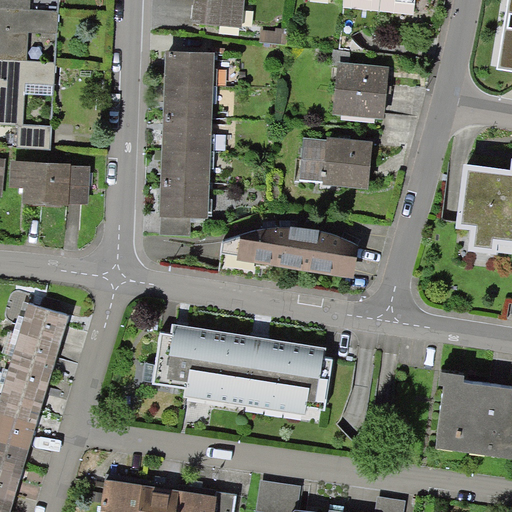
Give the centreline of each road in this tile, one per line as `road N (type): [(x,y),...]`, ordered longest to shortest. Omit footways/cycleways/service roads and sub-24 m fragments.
road 1 (residential): [(511,497),(70,433)]
road 2 (residential): [(111,274),(383,321)]
road 3 (residential): [(125,0),(111,274)]
road 4 (residential): [(383,321),(441,104)]
road 5 (residential): [(111,274),(70,433)]
road 6 (residential): [(383,321),(511,344)]
